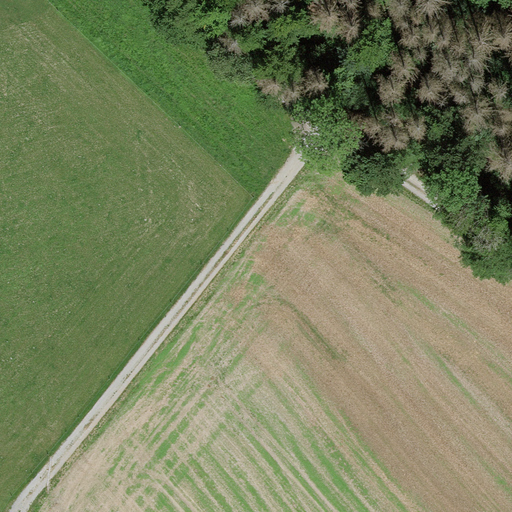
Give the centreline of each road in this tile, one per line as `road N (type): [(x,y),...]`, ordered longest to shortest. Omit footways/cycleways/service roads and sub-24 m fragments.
road 1 (track): [(320,121),(20,511)]
road 2 (track): [(192,0),(320,121),(511,237)]
